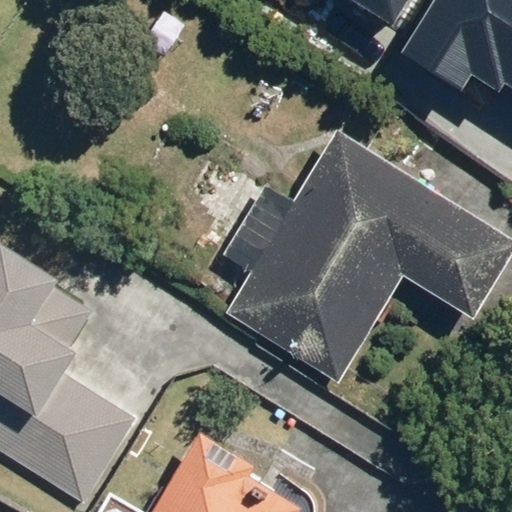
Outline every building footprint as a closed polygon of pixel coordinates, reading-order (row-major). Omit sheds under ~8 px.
[(339,0),(393,33),(413,0),(339,0)] [(511,0),(431,0),(398,51),(463,92),(468,74),(501,95),(511,78),(511,0)] [(298,206),(238,309),(358,378),(415,280),(485,324),(511,281),(511,236),(459,203),(462,199),(342,130),(295,204),(298,206)] [(14,240),(0,260),(0,452),(84,506),(159,386),(85,340),(110,302),(14,240)] [(309,511),(203,443),(157,511),(309,511)]
